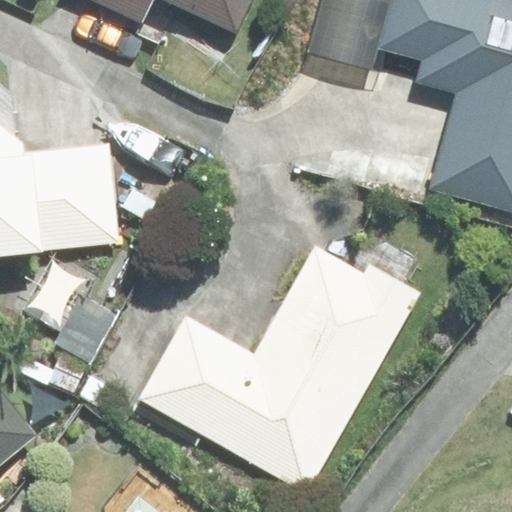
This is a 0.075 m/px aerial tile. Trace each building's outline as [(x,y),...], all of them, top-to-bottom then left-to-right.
[(83,0),(138,25),(148,0),(153,0),(233,35),(249,0),(83,0)] [(390,0),(376,50),(420,62),(414,84),(456,96),(430,191),(511,214),(511,5),(490,0),(390,0)] [(0,261),(37,258),(36,252),(114,245),(105,150),(19,157),(18,150),(0,134),(0,261)] [(411,158),(353,145),(345,175),(405,189),(411,158)] [(119,211),(142,223),(150,205),(128,193),(119,211)] [(183,327),(141,399),(305,494),(417,298),(369,270),(362,282),(312,253),(248,364),(183,327)] [(45,386),(71,396),(82,368),(57,358),(45,386)] [(89,377),(79,394),(108,412),(118,396),(89,377)] [(0,464),(32,439),(0,398),(0,464)] [(146,511),(133,501),(124,511),(146,511)]
